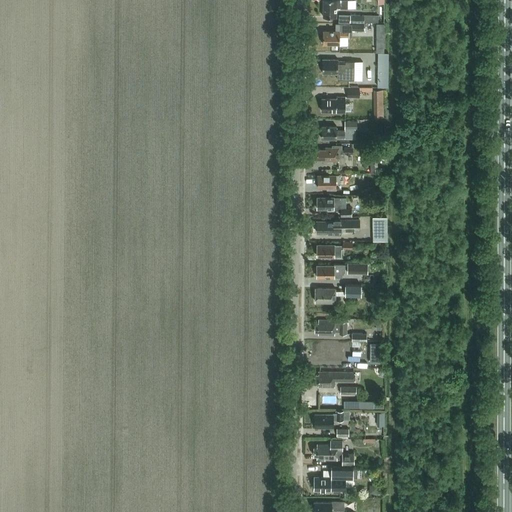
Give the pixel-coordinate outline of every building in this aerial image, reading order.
[(336,8),(341,8),(348,8),(348,0),(323,0),(323,17),(336,17),(336,8)] [(351,15),(339,15),(339,23),(351,23),(351,15)] [(351,15),(351,23),(353,23),(365,23),(365,15),(351,15)] [(377,24),(377,53),(385,53),(385,24),(377,24)] [(340,37),(348,37),(348,31),(340,31),(323,31),(323,44),(340,44),(340,37)] [(323,59),(322,73),(338,73),(338,79),(355,79),(355,61),(338,61),(338,59),(323,59)] [(378,64),(378,76),(389,77),(389,64),(378,64)] [(348,88),(348,96),(361,96),(361,88),(348,88)] [(375,90),(376,117),(384,117),(384,90),(375,90)] [(322,98),(322,111),(345,111),(351,111),(351,103),(345,103),(345,97),(337,97),(337,98),(322,98)] [(346,128),(358,128),(358,119),(345,120),(346,128)] [(337,137),(345,138),(345,130),(337,130),(337,126),(322,126),(321,138),(337,139),(337,137)] [(339,156),(344,156),(344,149),(342,149),(342,145),(333,145),(333,148),(325,147),(325,149),(317,149),(317,158),(321,158),(321,161),(339,161),(339,156)] [(336,181),(339,181),(339,175),(318,175),(318,188),(328,188),(327,189),(336,189),(336,181)] [(317,197),(317,208),(328,209),(328,210),(334,210),(341,210),(346,210),(346,197),(317,197)] [(387,216),(373,216),(374,241),(388,240),(387,216)] [(334,221),(317,221),(317,232),(328,233),(328,234),(335,234),(341,234),(341,229),(360,229),(360,219),(334,219),(334,221)] [(341,249),(352,249),(353,242),(343,242),(343,245),(317,245),(317,256),(327,256),(327,257),(335,258),(335,256),(341,256),(341,249)] [(369,263),(348,262),(348,274),(369,274),(369,263)] [(336,263),(336,266),(317,265),(317,277),(326,277),(327,278),(335,278),(335,277),(343,277),(343,272),(346,272),(346,264),(336,263)] [(335,302),(336,295),(362,296),(362,283),(345,283),(345,290),(336,290),(336,288),(316,288),(316,302),(335,302)] [(340,334),(347,334),(347,321),(340,321),(340,322),(335,322),(335,320),(319,320),(319,323),(315,323),(315,332),(318,332),(318,335),(335,335),(335,331),(340,331),(340,334)] [(381,358),(381,342),(373,342),(373,358),(381,358)] [(315,374),(315,383),(319,383),(319,386),(335,387),(335,381),(345,381),(356,381),(356,372),(345,372),(319,371),(319,374),(315,374)] [(344,397),(357,397),(357,386),(341,386),(341,393),(344,393),(344,397)] [(361,409),(375,409),(375,400),(361,400),(361,409)] [(349,420),(349,411),(336,410),(336,413),(333,413),(333,414),(315,413),(315,415),(314,416),(314,420),(315,421),(315,427),(333,427),(333,420),(344,420),(344,419),(349,420)] [(338,428),(338,438),(349,438),(349,429),(338,428)] [(330,440),(330,444),(317,444),(317,447),(314,447),(314,456),(317,456),(317,458),(325,458),(325,460),(337,460),(337,450),(342,450),(343,440),(330,440)] [(343,453),(343,465),(355,465),(355,453),(343,453)] [(346,479),(353,479),(361,479),(361,467),(331,466),(331,477),(324,477),(324,478),(315,477),(314,489),(322,489),(324,490),(333,490),(333,493),(340,493),(340,491),(345,491),(346,479)] [(378,493),(378,485),(370,485),(369,493),(378,493)] [(345,510),(345,501),(332,501),(332,502),(314,502),(314,511),(332,511),(332,510),(345,510)]
